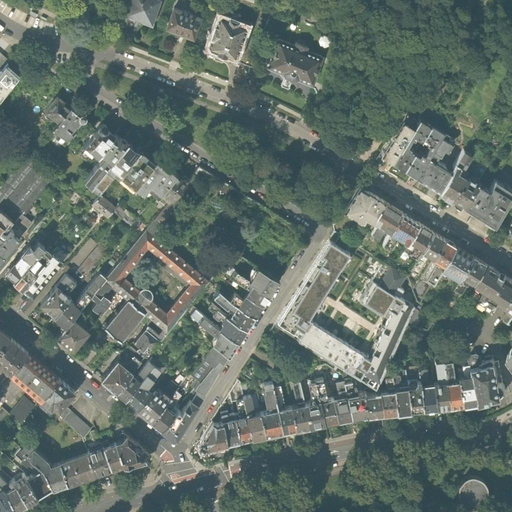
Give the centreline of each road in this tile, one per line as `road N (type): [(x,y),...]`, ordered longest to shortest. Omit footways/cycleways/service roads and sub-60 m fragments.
road 1 (residential): [(171,455),(321,228),(94,86),(85,72),(90,46)]
road 2 (residential): [(90,46),(297,127),(511,262)]
road 3 (primary): [(471,436),(404,440),(194,482)]
road 4 (residential): [(171,455),(0,309)]
road 5 (track): [(370,0),(432,50),(463,27),(467,0)]
